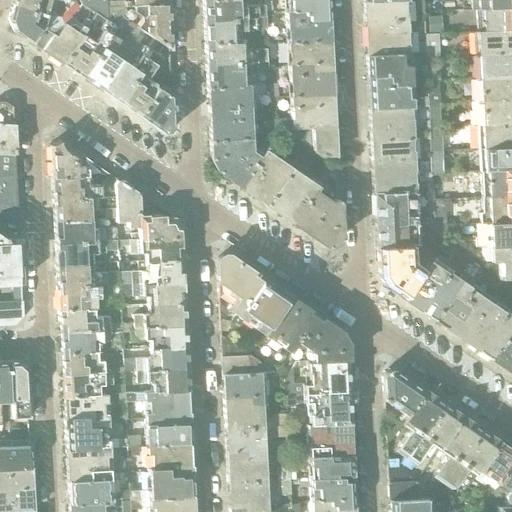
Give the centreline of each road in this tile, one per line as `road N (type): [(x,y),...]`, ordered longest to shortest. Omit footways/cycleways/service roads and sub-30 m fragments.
road 1 (residential): [(344,0),(362,315)]
road 2 (residential): [(206,511),(191,198)]
road 3 (residential): [(39,94),(31,128),(40,347)]
road 4 (residential): [(362,315),(191,198)]
road 5 (residential): [(182,0),(191,198)]
road 6 (residential): [(362,315),(372,511)]
road 7 (residential): [(191,198),(39,94)]
road 8 (residential): [(511,422),(362,315)]
road 9 (residential): [(40,347),(50,511)]
